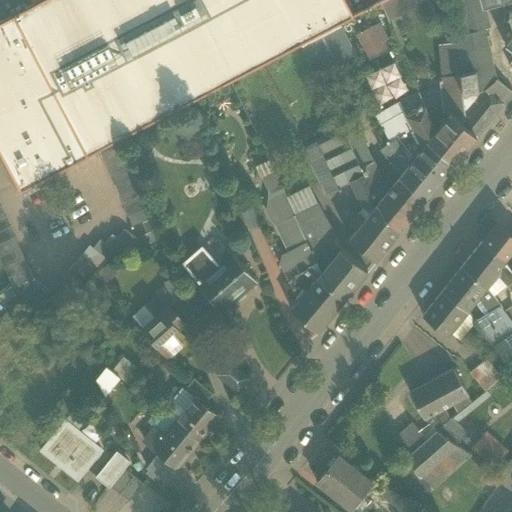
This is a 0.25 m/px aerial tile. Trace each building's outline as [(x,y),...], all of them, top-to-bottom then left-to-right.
[(31,0),(34,5),(0,22),(0,153),(20,192),(272,60),(353,17),(344,0),(31,0)] [(394,0),(385,0),(381,3),(385,13),(398,6),(394,0)] [(452,0),(460,76),(462,93),(483,90),(495,79),(483,29),(489,27),(483,4),(499,0),(452,0)] [(381,3),(342,24),(354,56),(394,35),(385,13),(381,3)] [(342,24),(301,45),(316,76),(354,56),(342,24)] [(366,71),(374,100),(403,93),(395,63),(366,71)] [(460,76),(441,78),(444,110),(447,110),(448,116),(434,134),(428,141),(452,166),(476,136),(460,123),(464,118),(462,93),(460,76)] [(483,90),(462,93),(464,118),(460,123),(476,136),(511,92),(495,79),(483,90)] [(419,94),(399,103),(406,117),(425,108),(419,94)] [(425,108),(406,117),(413,130),(417,138),(422,148),(414,158),(400,175),(427,197),(452,166),(428,141),(434,134),(433,128),(425,108)] [(360,122),(341,129),(360,167),(372,161),(365,145),(360,122)] [(341,129),(315,141),(338,186),(339,187),(350,182),(350,181),(363,175),(360,167),(341,129)] [(413,130),(402,136),(408,144),(417,138),(413,130)] [(397,138),(381,150),(400,175),(414,158),(397,138)] [(338,186),(315,141),(303,147),(325,192),(338,186)] [(151,219),(122,145),(102,154),(131,228),(142,223),(151,219)] [(400,175),(389,189),(383,185),(372,161),(360,167),(363,175),(377,203),(384,221),(398,232),(427,197),(400,175)] [(274,172),(262,178),(270,192),(268,194),(268,195),(281,189),(274,172)] [(363,175),(350,181),(350,182),(360,203),(370,211),(377,203),(363,175)] [(281,189),(268,195),(268,196),(266,211),(270,219),(275,224),(277,224),(294,215),(281,189)] [(259,225),(251,203),(241,207),(249,229),(259,225)] [(318,203),(294,215),(301,230),(301,231),(326,218),(318,203)] [(366,217),(361,213),(352,224),(357,228),(350,238),(375,260),(398,232),(384,221),(377,203),(370,211),(366,217)] [(33,278),(0,207),(0,260),(12,288),(33,278)] [(294,215),(277,224),(284,239),(301,230),(294,215)] [(326,218),(301,231),(310,249),(323,243),(336,236),(326,218)] [(151,219),(142,223),(146,233),(155,229),(151,219)] [(511,236),(496,223),(481,242),(506,262),(511,269),(511,236)] [(141,244),(123,230),(116,238),(129,249),(134,252),(141,244)] [(301,230),(284,239),(293,258),(310,249),(301,231),(301,230)] [(116,238),(112,235),(105,244),(117,254),(122,258),(129,249),(116,238)] [(105,244),(99,239),(92,249),(106,260),(110,263),(117,254),(105,244)] [(511,269),(506,262),(481,242),(462,266),(486,287),(488,289),(493,295),(503,282),(511,291),(511,269)] [(323,243),(310,249),(317,263),(328,252),(323,243)] [(89,246),(54,288),(62,295),(71,303),(106,260),(92,249),(89,246)] [(254,281),(231,255),(219,265),(202,246),(182,263),(199,283),(202,287),(199,290),(206,297),(209,295),(221,309),(254,281)] [(367,270),(341,248),(321,273),(318,276),(343,299),(367,270)] [(293,258),(283,263),(300,299),(291,310),(317,331),(343,299),(318,276),(321,273),(317,263),(310,249),(293,258)] [(486,287),(462,266),(443,291),(467,311),(486,287)] [(33,278),(19,296),(36,310),(50,292),(33,278)] [(511,322),(493,295),(488,289),(484,292),(486,295),(482,300),(490,312),(474,322),(483,334),(492,347),(511,334),(511,322)] [(467,311),(443,291),(423,315),(447,336),(467,311)] [(184,294),(170,307),(185,324),(193,316),(184,294)] [(62,295),(47,313),(56,321),(71,303),(62,295)] [(139,325),(150,316),(142,305),(130,313),(139,325)] [(169,305),(142,329),(168,358),(187,340),(178,330),(185,324),(170,307),(169,305)] [(474,322),(460,339),(472,347),(483,334),(474,322)] [(468,370),(482,386),(494,375),(481,360),(468,370)] [(247,379),(228,363),(218,375),(237,391),(247,379)] [(452,370),(410,393),(424,418),(444,408),(466,395),(452,370)] [(211,394),(194,379),(185,391),(195,398),(195,397),(203,404),(211,394)] [(203,404),(195,397),(195,398),(185,391),(180,391),(177,394),(177,400),(170,409),(180,416),(174,423),(197,441),(218,416),(203,404)] [(444,408),(424,418),(436,431),(436,430),(450,419),(444,408)] [(103,449),(65,418),(41,448),(79,479),(103,449)] [(174,423),(164,436),(156,429),(145,442),(160,454),(175,466),(176,467),(197,441),(174,423)] [(426,439),(411,423),(394,438),(409,454),(426,439)] [(409,454),(404,459),(421,478),(457,446),(436,430),(436,431),(426,439),(409,454)] [(457,446),(421,478),(433,492),(472,456),(457,446)] [(117,453),(97,477),(109,487),(109,486),(123,468),(128,462),(117,453)] [(175,466),(160,454),(152,464),(167,476),(175,466)] [(371,484),(337,456),(317,481),(351,508),(371,484)] [(421,478),(404,459),(384,484),(410,505),(433,492),(421,478)] [(143,484),(123,468),(109,486),(128,502),(143,484)]
